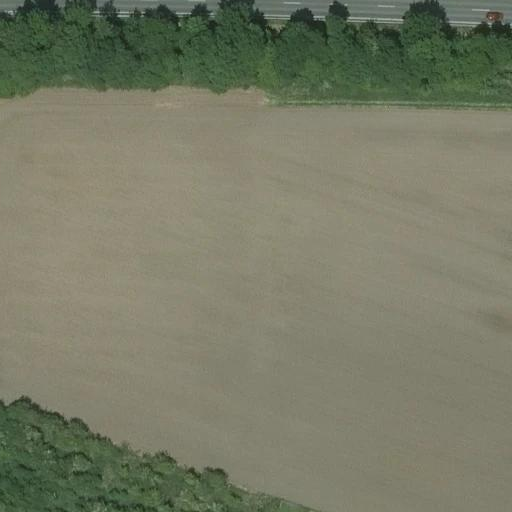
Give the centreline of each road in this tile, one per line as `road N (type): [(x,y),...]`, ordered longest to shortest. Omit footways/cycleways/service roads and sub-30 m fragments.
road 1 (secondary): [(0,6),(290,11)]
road 2 (secondary): [(290,11),(511,21)]
